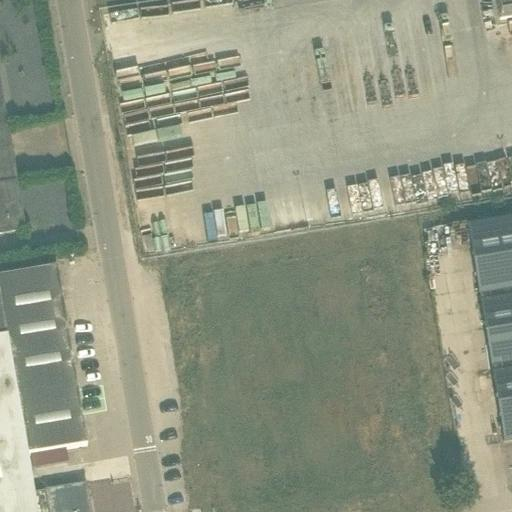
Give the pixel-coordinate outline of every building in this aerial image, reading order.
[(511,0),(496,0),(500,20),(511,18),(511,0)] [(0,183),(16,180),(0,89),(0,183)] [(163,188),(163,194),(180,193),(180,196),(190,195),(189,166),(168,167),(169,188),(163,188)] [(0,235),(24,231),(16,180),(0,183),(0,235)] [(511,219),(466,227),(503,444),(511,442),(511,219)] [(0,511),(90,511),(86,485),(34,494),(28,457),(87,447),(57,269),(0,278),(0,511)]
